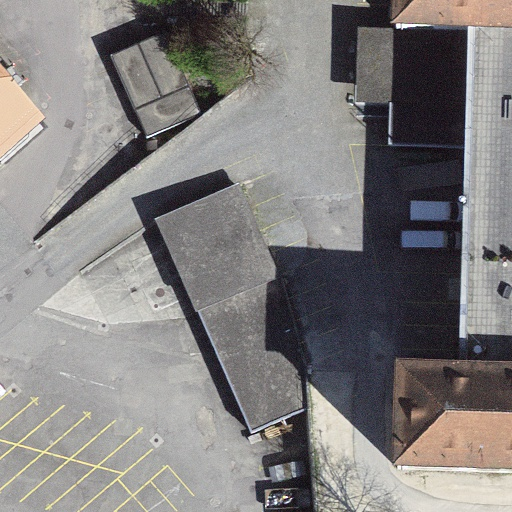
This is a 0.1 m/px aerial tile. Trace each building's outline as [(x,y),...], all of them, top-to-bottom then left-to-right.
[(511,0),(396,0),(396,30),(408,30),(408,54),(380,55),(379,79),(407,81),(406,105),(390,105),(389,145),(467,148),(460,374),(400,372),(397,468),(511,471),(511,0)] [(201,113),(164,32),(110,56),(146,138),(201,113)] [(0,147),(34,117),(0,79),(0,147)] [(197,310),(277,275),(237,186),(157,222),(196,311),(197,310)] [(277,275),(197,310),(251,433),(307,409),(304,365),(279,274),(277,275)]
